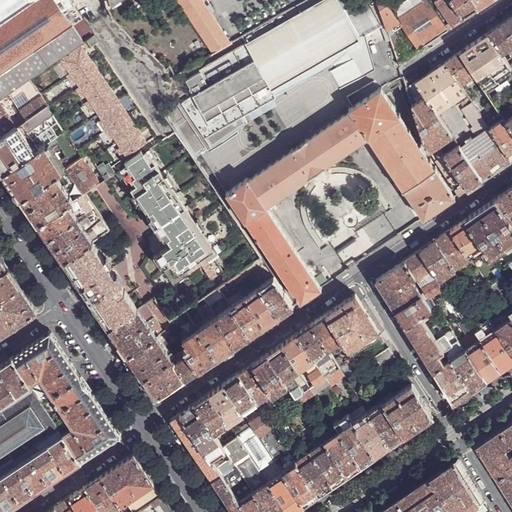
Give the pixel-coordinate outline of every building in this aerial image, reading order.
[(0,0),(0,22),(32,0),(0,0)] [(0,73),(72,25),(72,26),(82,18),(69,0),(32,0),(0,22),(0,73)] [(176,0),(212,52),(229,43),(200,0),(176,0)] [(309,0),(303,0),(240,36),(241,39),(309,0)] [(356,39),(358,38),(353,28),(364,23),(369,33),(374,30),(381,26),(385,24),(376,0),(364,0),(344,12),(336,0),(321,0),(320,0),(309,0),(241,39),(244,44),(271,88),(346,45),(356,39)] [(397,18),(394,15),(383,0),(376,0),(385,24),(387,30),(399,22),(397,18)] [(396,13),(399,17),(422,0),(404,0),(393,8),(396,13)] [(447,29),(426,0),(422,0),(399,17),(397,18),(399,22),(401,25),(418,48),(422,46),(441,33),(447,29)] [(450,0),(435,0),(434,1),(451,26),(458,21),(463,18),(450,0)] [(478,8),(472,0),(450,0),(463,18),(471,13),(478,8)] [(490,0),(472,0),(478,8),(487,2),(490,0)] [(511,15),(499,24),(487,32),(501,52),(506,49),(511,44),(511,15)] [(401,25),(399,22),(387,30),(388,31),(391,40),(398,61),(407,55),(394,32),(395,29),(401,25)] [(364,23),(353,28),(358,38),(359,38),(361,37),(369,33),(364,23)] [(387,30),(385,24),(381,26),(387,42),(391,40),(388,31),(387,30)] [(72,26),(72,25),(0,73),(0,98),(29,79),(83,42),(72,26)] [(471,43),(458,51),(474,74),(475,76),(478,80),(488,95),(511,79),(511,67),(510,64),(501,52),(487,32),(471,43)] [(83,42),(29,79),(46,105),(64,131),(72,142),(77,149),(82,156),(99,181),(116,169),(120,167),(145,150),(162,138),(93,35),(91,37),(83,42)] [(356,39),(361,49),(366,47),(361,37),(359,38),(358,38),(356,39)] [(356,39),(346,45),(351,55),(352,56),(363,76),(371,72),(373,71),(361,49),(356,39)] [(275,95),(244,44),(198,70),(199,72),(184,80),(189,89),(159,107),(196,156),(209,148),(235,130),(237,128),(249,120),(246,115),(275,95)] [(346,45),(271,88),(275,95),(351,55),(346,45)] [(511,63),(511,57),(506,49),(501,52),(510,64),(511,63)] [(474,74),(458,51),(451,56),(444,61),(460,83),(474,74)] [(460,83),(444,61),(432,69),(415,81),(423,92),(425,95),(436,112),(462,95),(465,92),(464,90),(461,86),(460,83)] [(478,80),(475,76),(461,86),(464,90),(478,80)] [(29,79),(0,98),(0,102),(15,126),(46,105),(29,79)] [(511,79),(488,95),(492,101),(511,87),(511,79)] [(423,92),(415,81),(413,82),(410,84),(418,95),(423,92)] [(320,287),(315,278),(265,205),(301,181),(309,176),(309,177),(311,176),(310,175),(323,167),(323,168),(325,167),(324,166),(333,159),(367,136),(377,150),(375,151),(376,153),(378,152),(387,165),(385,166),(387,168),(388,167),(397,181),(396,182),(397,183),(398,182),(402,188),(401,189),(402,191),(403,190),(423,218),(441,206),(455,197),(435,169),(436,168),(435,166),(434,167),(430,161),(431,160),(430,159),(429,159),(420,146),(421,145),(420,143),(419,144),(410,131),(411,130),(410,128),(408,129),(399,115),(400,114),(399,113),(398,114),(381,89),(382,88),(381,87),(380,88),(380,87),(378,87),(379,88),(352,107),(350,108),(349,107),(348,108),(349,109),(348,110),(349,111),(306,139),(306,138),(304,139),(305,140),(292,149),(291,148),(290,149),(291,150),(248,178),(247,178),(246,177),(245,178),(245,179),(227,191),(225,191),(226,193),(225,193),(226,194),(227,193),(244,219),(243,219),(244,220),(245,220),(300,301),(320,287)] [(472,102),(465,92),(462,95),(468,105),(472,102)] [(436,112),(425,95),(412,104),(426,146),(429,150),(444,140),(448,137),(452,134),(436,112)] [(490,128),(472,102),(468,105),(466,106),(463,101),(461,103),(476,125),(481,134),(490,128)] [(0,102),(0,136),(15,126),(0,102)] [(15,126),(0,136),(0,168),(3,172),(49,141),(64,131),(46,105),(15,126)] [(511,129),(505,120),(504,118),(490,128),(511,159),(511,158),(511,129)] [(481,134),(476,125),(473,127),(478,136),(481,134)] [(511,159),(490,128),(481,134),(478,136),(467,143),(460,147),(481,179),(486,176),(495,170),(504,164),(511,159)] [(49,141),(56,152),(72,142),(64,131),(49,141)] [(459,145),(452,134),(448,137),(454,145),(455,148),(459,145)] [(454,145),(448,137),(444,140),(449,148),(454,145)] [(56,152),(49,141),(3,172),(11,184),(16,192),(58,163),(57,162),(61,159),(56,152)] [(77,149),(72,142),(56,152),(61,159),(77,149)] [(460,147),(459,145),(455,148),(444,155),(467,189),(470,187),(479,180),(481,179),(460,147)] [(61,159),(57,162),(58,163),(62,170),(82,156),(77,149),(61,159)] [(214,251),(145,150),(120,167),(125,175),(122,177),(146,213),(148,211),(151,216),(152,216),(161,229),(161,230),(170,243),(151,256),(160,268),(163,266),(170,277),(185,266),(187,269),(198,262),(209,278),(221,270),(210,254),(214,251)] [(467,189),(444,155),(436,161),(459,194),(461,193),(467,189)] [(99,181),(82,156),(62,170),(56,174),(73,199),(83,192),(99,181)] [(62,170),(58,163),(16,192),(19,196),(20,198),(56,174),(62,170)] [(120,167),(116,169),(122,177),(125,175),(120,167)] [(20,198),(30,212),(37,223),(68,203),(73,199),(56,174),(20,198)] [(511,225),(511,195),(508,190),(500,196),(494,200),(511,226),(511,225)] [(73,199),(68,203),(77,217),(93,207),(83,192),(73,199)] [(511,226),(494,200),(485,205),(479,209),(504,246),(511,240),(511,226)] [(77,217),(68,203),(37,223),(44,232),(47,238),(77,217)] [(93,207),(77,217),(92,240),(108,229),(93,207)] [(504,246),(479,209),(470,215),(464,219),(482,245),(485,249),(487,252),(490,256),(500,249),(504,246)] [(92,240),(77,217),(47,238),(56,251),(62,260),(90,242),(92,240)] [(482,245),(464,219),(455,226),(450,229),(467,255),(482,245)] [(467,255),(450,229),(441,235),(434,240),(454,268),(454,269),(469,258),(467,255)] [(454,268),(434,240),(424,246),(419,250),(438,278),(454,268)] [(90,242),(62,260),(82,288),(83,290),(108,328),(137,309),(90,242)] [(485,249),(482,245),(467,255),(469,258),(470,259),(485,249)] [(511,256),(504,246),(500,249),(511,266),(511,256)] [(438,278),(419,250),(410,256),(403,261),(414,276),(424,291),(428,296),(443,286),(438,278)] [(490,256),(487,252),(482,255),(487,264),(493,261),(490,256)] [(264,261),(260,256),(244,266),(248,272),(264,261)] [(414,276),(403,261),(393,268),(376,279),(381,288),(385,295),(410,279),(414,276)] [(185,266),(170,277),(172,280),(187,269),(185,266)] [(248,272),(244,266),(238,270),(239,272),(232,277),(235,281),(248,272)] [(0,274),(0,299),(20,287),(13,276),(8,269),(0,274)] [(322,274),(315,278),(320,287),(328,282),(322,274)] [(293,305),(273,276),(258,286),(278,316),(287,309),(293,305)] [(511,316),(511,288),(504,277),(489,287),(510,318),(511,316)] [(420,293),(410,279),(385,295),(391,304),(395,310),(420,293)] [(226,287),(223,283),(217,287),(220,291),(226,287)] [(278,316),(258,286),(244,296),(264,325),(272,320),(278,316)] [(29,300),(20,287),(0,299),(0,335),(7,331),(36,311),(29,300)] [(203,297),(235,344),(243,339),(249,335),(230,306),(220,291),(217,287),(203,297)] [(428,296),(424,291),(420,293),(395,310),(401,319),(404,324),(419,315),(434,305),(434,304),(428,296)] [(366,311),(355,294),(325,314),(342,339),(348,349),(377,329),(366,311)] [(264,325),(244,296),(230,306),(249,335),(256,330),(264,325)] [(173,324),(154,297),(147,302),(165,328),(173,324)] [(235,344),(203,297),(184,310),(196,326),(204,320),(205,322),(197,328),(216,357),(218,356),(225,351),(231,347),(235,344)] [(458,310),(452,302),(446,307),(452,315),(458,310)] [(152,314),(145,303),(138,308),(137,309),(108,328),(119,343),(127,354),(156,335),(162,331),(153,318),(147,322),(145,319),(152,314)] [(437,310),(434,305),(419,315),(422,320),(437,310)] [(342,339),(325,314),(316,320),(311,323),(327,349),(342,339)] [(419,315),(404,324),(417,344),(427,360),(438,353),(443,350),(436,340),(422,320),(419,315)] [(466,336),(459,341),(464,349),(480,338),(474,330),(473,329),(465,318),(457,324),(466,336)] [(474,330),(480,338),(495,328),(489,318),(473,329),(474,330)] [(511,320),(510,318),(495,328),(511,352),(511,320)] [(444,327),(439,319),(432,323),(438,331),(444,327)] [(312,359),(327,349),(311,323),(302,329),(296,333),(312,359)] [(197,328),(183,338),(186,343),(188,346),(184,349),(198,370),(207,363),(216,357),(197,328)] [(480,338),(501,370),(510,364),(511,362),(511,352),(495,328),(480,338)] [(443,350),(449,359),(464,349),(459,341),(451,330),(436,340),(443,350)] [(81,460),(120,434),(113,425),(93,395),(74,367),(50,332),(12,358),(30,384),(41,377),(73,426),(63,433),(81,460)] [(312,359),(296,333),(287,339),(281,343),(298,369),(303,365),(312,359)] [(171,358),(156,335),(127,354),(135,367),(142,377),(171,358)] [(501,370),(480,338),(464,349),(486,380),(494,375),(501,370)] [(342,339),(327,349),(331,355),(338,367),(353,357),(348,349),(342,339)] [(273,349),(267,353),(283,378),(298,369),(281,343),(273,349)] [(400,365),(388,347),(376,356),(387,374),(400,365)] [(171,358),(142,377),(146,383),(156,398),(163,393),(185,378),(198,370),(184,349),(171,358)] [(327,349),(312,359),(316,365),(331,355),(327,349)] [(464,349),(449,359),(449,360),(470,391),(481,384),(486,380),(464,349)] [(449,359),(443,350),(438,353),(445,363),(449,360),(449,359)] [(283,378),(267,353),(260,358),(252,363),(272,392),(275,398),(290,388),(283,378)] [(445,363),(438,353),(427,360),(433,371),(445,363)] [(331,355),(316,365),(324,376),(338,367),(331,355)] [(0,365),(0,403),(30,384),(12,358),(0,365)] [(303,365),(298,369),(305,379),(307,378),(309,380),(313,380),(315,383),(324,376),(316,365),(312,359),(303,365)] [(470,391),(449,360),(445,363),(433,371),(439,379),(453,402),(462,397),(470,391)] [(265,397),(272,392),(252,363),(244,369),(237,373),(254,398),(257,402),(265,397)] [(345,377),(338,367),(324,376),(328,384),(330,386),(345,377)] [(305,379),(298,369),(283,378),(290,388),(295,396),(309,386),(305,379)] [(254,398),(237,373),(229,379),(223,383),(240,408),(254,398)] [(328,384),(324,376),(315,383),(309,386),(314,394),(328,384)] [(73,426),(41,377),(30,384),(63,433),(73,426)] [(307,378),(305,379),(309,386),(315,383),(313,380),(309,380),(307,378)] [(432,416),(411,382),(398,392),(382,403),(403,436),(406,434),(425,421),(432,416)] [(240,408),(223,383),(215,388),(208,393),(227,422),(242,412),(240,408)] [(63,433),(30,384),(0,403),(0,474),(18,463),(63,433)] [(398,392),(393,384),(382,392),(383,395),(379,398),(381,401),(382,403),(398,392)] [(314,394),(309,386),(295,396),(298,401),(299,403),(314,394)] [(275,398),(272,392),(265,397),(271,406),(277,401),(275,398)] [(227,422),(208,393),(201,398),(194,403),(213,431),(227,422)] [(298,401),(295,396),(283,404),(280,406),(284,411),(298,401)] [(257,402),(254,398),(240,408),(242,412),(257,402)] [(278,402),(277,401),(271,406),(274,410),(280,406),(278,402)] [(382,403),(381,401),(367,411),(389,446),(397,441),(403,436),(382,403)] [(213,431),(194,403),(187,407),(179,413),(210,458),(225,448),(223,446),(220,442),(213,431)] [(263,411),(259,406),(245,416),(248,421),(263,411)] [(284,411),(280,406),(274,410),(266,416),(269,421),(284,411)] [(272,425),(269,421),(266,416),(263,411),(248,421),(251,426),(258,436),(272,425)] [(389,446),(367,411),(352,421),(375,456),(384,449),(389,446)] [(210,458),(179,413),(170,418),(192,451),(211,479),(220,472),(215,466),(210,458)] [(349,415),(348,414),(334,424),(338,431),(352,421),(350,417),(349,415)] [(352,421),(338,431),(360,466),(368,460),(375,456),(352,421)] [(288,450),(272,425),(258,436),(274,459),(288,450)] [(251,426),(236,436),(247,452),(267,480),(282,471),(274,459),(258,436),(251,426)] [(293,433),(288,426),(281,430),(286,438),(293,433)] [(511,445),(511,441),(504,428),(495,434),(480,445),(489,460),(501,478),(511,470),(511,450),(509,447),(511,445)] [(329,437),(325,430),(319,434),(324,441),(329,437)] [(360,466),(338,431),(329,437),(324,441),(346,475),(355,469),(360,466)] [(81,460),(63,433),(18,463),(35,490),(56,476),(81,460)] [(236,436),(235,433),(220,442),(223,446),(236,436)] [(236,436),(223,446),(225,448),(230,457),(233,461),(247,452),(236,436)] [(346,475),(324,441),(309,450),(332,485),(339,480),(346,475)] [(309,450),(304,443),(290,452),(295,460),(309,450)] [(230,457),(225,448),(210,458),(215,466),(230,457)] [(290,452),(288,450),(274,459),(282,471),(296,461),(295,460),(290,452)] [(332,485),(309,450),(295,460),(296,461),(318,494),(327,488),(332,485)] [(247,452),(233,461),(236,466),(252,490),(267,480),(247,452)] [(140,463),(134,454),(120,464),(102,475),(122,504),(126,501),(154,483),(140,463)] [(233,461),(230,457),(215,466),(220,472),(222,476),(236,466),(233,461)] [(468,511),(485,501),(459,459),(446,468),(434,476),(459,511),(468,511)] [(313,497),(318,494),(296,461),(282,471),(304,504),(313,497)] [(35,490),(18,463),(0,474),(0,511),(1,511),(9,507),(35,490)] [(236,466),(222,476),(238,499),(252,490),(236,466)] [(511,470),(501,478),(508,490),(511,495),(511,470)] [(267,480),(288,511),(291,511),(298,508),(304,504),(282,471),(267,480)] [(222,476),(220,472),(211,479),(232,510),(233,511),(246,511),(238,499),(222,476)] [(92,482),(86,486),(103,511),(109,511),(122,504),(102,475),(92,482)] [(459,511),(434,476),(428,480),(409,493),(401,498),(410,511),(459,511)] [(252,490),(267,511),(288,511),(267,480),(252,490)] [(155,484),(154,483),(126,501),(133,511),(137,511),(141,510),(153,502),(162,495),(155,484)] [(71,496),(81,511),(103,511),(86,486),(77,492),(71,496)] [(238,499),(246,511),(267,511),(252,490),(238,499)] [(173,511),(162,495),(153,502),(159,511),(173,511)] [(63,501),(55,506),(58,511),(81,511),(71,496),(63,501)] [(410,511),(401,498),(393,503),(387,507),(389,511),(410,511)] [(133,511),(126,501),(122,504),(126,510),(126,511),(133,511)] [(492,511),(485,501),(468,511),(492,511)]
